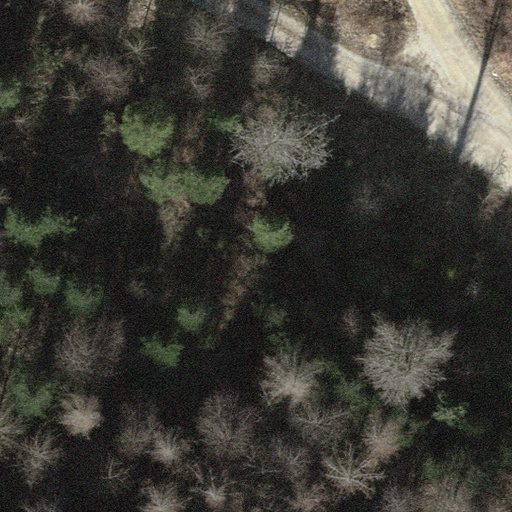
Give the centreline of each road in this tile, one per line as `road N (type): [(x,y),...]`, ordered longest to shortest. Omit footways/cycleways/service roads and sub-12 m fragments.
road 1 (track): [(248,0),(283,12),(502,167)]
road 2 (track): [(427,0),(502,167)]
